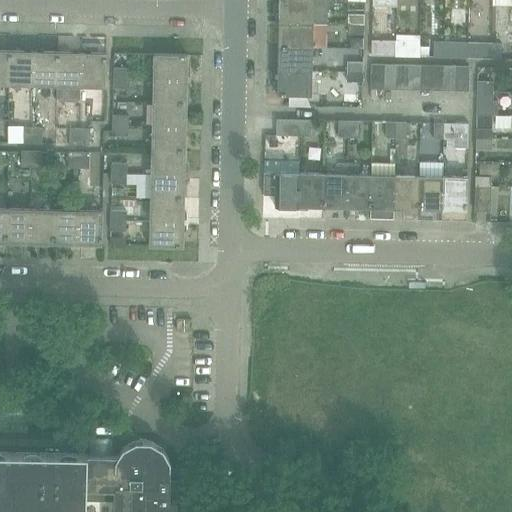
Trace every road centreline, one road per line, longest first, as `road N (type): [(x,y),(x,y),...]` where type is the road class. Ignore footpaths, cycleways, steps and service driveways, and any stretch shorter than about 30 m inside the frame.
road 1 (residential): [(511,254),(230,247)]
road 2 (residential): [(0,284),(203,288),(225,274),(230,247)]
road 3 (unknown): [(0,312),(131,395),(168,406),(226,406)]
road 4 (residential): [(230,247),(235,9)]
road 5 (residential): [(235,9),(0,3)]
road 6 (unknown): [(233,107),(450,108)]
